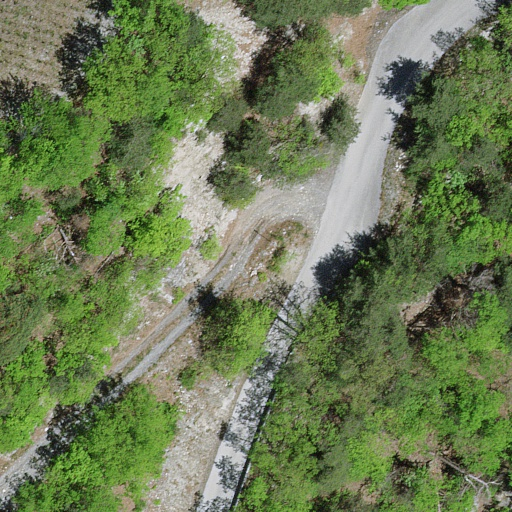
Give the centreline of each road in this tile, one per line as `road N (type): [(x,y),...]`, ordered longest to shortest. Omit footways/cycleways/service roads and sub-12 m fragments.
road 1 (unclassified): [(219,511),(283,346),(332,254),(392,90),(433,31),(473,0)]
road 2 (track): [(0,493),(202,294),(258,208),(315,187),(355,191)]
